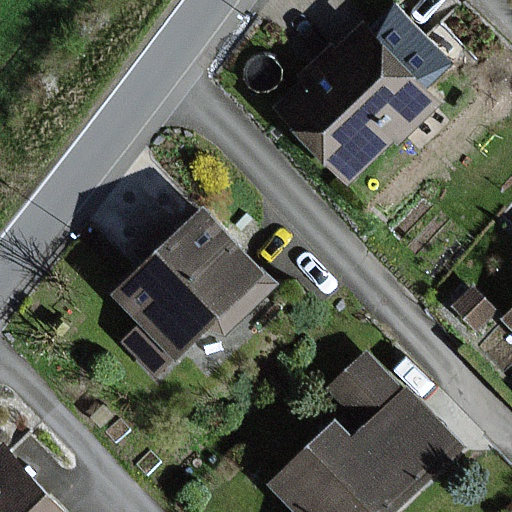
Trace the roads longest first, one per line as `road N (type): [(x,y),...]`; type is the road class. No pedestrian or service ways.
road 1 (residential): [(162,59),(511,426)]
road 2 (unclassified): [(162,59),(0,272)]
